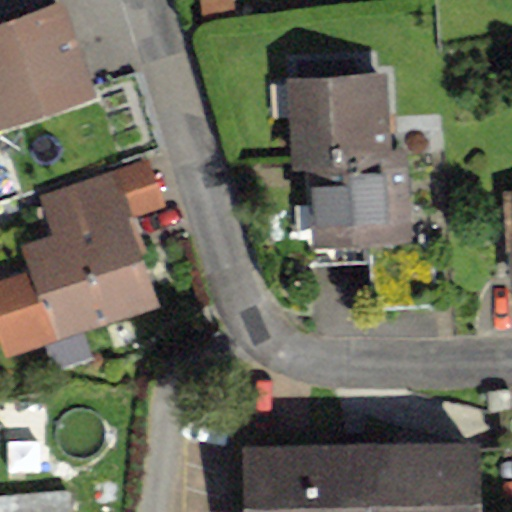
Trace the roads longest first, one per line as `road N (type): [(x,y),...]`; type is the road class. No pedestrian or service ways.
road 1 (residential): [(141,0),(227,275),(261,328)]
road 2 (residential): [(261,328),(285,348),(355,367),(511,365)]
road 3 (residential): [(261,328),(191,368),(170,390),(151,511)]
